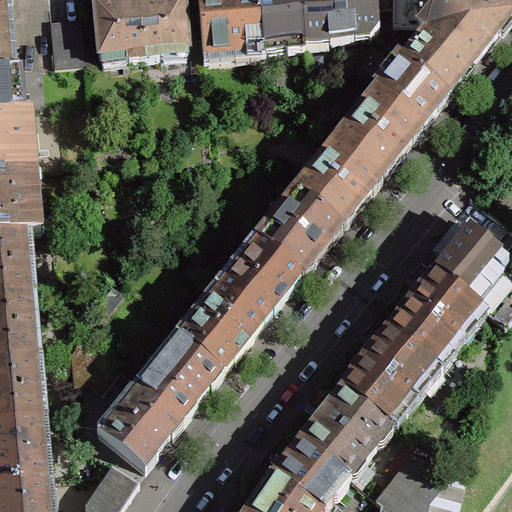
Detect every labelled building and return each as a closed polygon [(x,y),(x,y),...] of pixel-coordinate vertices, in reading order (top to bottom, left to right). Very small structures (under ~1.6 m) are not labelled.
[(154,3),(139,5),(145,66),(162,64),(161,57),(189,55),(187,37),(202,35),(199,1),(184,2),(184,1),(183,1),(182,0),(162,0),(161,2),(161,3),(154,3)] [(265,64),(264,50),(259,0),(199,0),(199,1),(202,35),(205,69),(209,69),(208,61),(258,56),(259,63),(261,63),(261,64),(265,64)] [(259,0),(264,50),(304,47),(304,44),(299,0),(259,0)] [(379,32),(377,13),(376,0),(299,0),(304,44),(329,41),(329,48),(356,45),(355,36),(361,36),(372,40),(379,32)] [(405,64),(405,65),(449,101),(471,74),(509,27),(506,14),(477,0),(376,0),(377,13),(394,11),(393,30),(419,31),(426,37),(405,64)] [(128,67),(145,66),(139,5),(128,6),(117,7),(117,5),(113,2),(99,3),(95,7),(96,9),(94,9),(99,63),(127,60),(128,67)] [(0,76),(9,76),(8,59),(9,59),(6,29),(5,29),(4,13),(0,13),(0,76)] [(81,24),(51,27),(55,72),(85,69),(81,24)] [(430,124),(449,101),(405,65),(379,97),(383,100),(424,132),(430,124)] [(12,76),(9,76),(0,76),(0,119),(23,117),(22,101),(14,102),(12,76)] [(422,134),(424,132),(383,100),(372,113),(370,111),(351,134),(354,136),(343,149),(383,182),(385,180),(385,181),(386,180),(387,181),(396,169),(395,169),(395,168),(398,164),(412,147),(413,147),(414,147),(423,136),(423,135),(423,134),(422,134)] [(25,133),(23,117),(0,119),(0,179),(28,177),(27,161),(34,160),(32,133),(25,133)] [(343,232),(345,230),(346,230),(356,219),(355,218),(355,217),(358,213),(372,196),(372,197),(373,196),(374,197),(383,185),(383,184),(382,184),(383,182),(343,149),(332,163),(330,161),(311,184),(314,186),(303,199),(343,232)] [(30,193),(28,177),(0,179),(0,239),(24,237),(34,236),(32,220),(40,220),(37,192),(30,193)] [(343,232),(303,199),(292,212),(287,208),(268,230),(273,235),(263,248),(303,280),(304,281),(305,279),(306,279),(307,279),(316,268),(316,267),(315,266),(319,262),(332,246),(333,246),(334,246),(343,235),(342,234),(342,233),(343,232)] [(435,277),(488,320),(505,333),(511,326),(511,248),(502,260),(470,234),(442,269),(435,277)] [(25,254),(24,237),(0,239),(0,302),(29,300),(28,284),(29,284),(26,254),(25,254)] [(260,245),(220,294),(263,329),(274,316),(275,317),(278,313),(284,305),(293,293),(292,293),(303,280),(263,248),(260,245)] [(442,377),(488,320),(435,277),(422,294),(389,334),(442,377)] [(253,342),(263,329),(220,294),(181,343),(182,344),(224,378),(234,365),(235,366),(237,363),(241,358),(254,342),(253,342)] [(0,365),(35,363),(33,346),(34,346),(32,316),(31,316),(29,300),(0,302),(0,365)] [(376,350),(342,392),(344,393),(389,429),(393,432),(394,431),(398,431),(442,377),(389,334),(376,350)] [(103,398),(121,376),(80,343),(72,359),(74,389),(90,388),(103,398)] [(225,379),(224,378),(182,344),(172,357),(171,357),(152,380),(153,381),(143,394),(185,428),(198,412),(196,410),(198,407),(210,393),(212,394),(225,379)] [(36,379),(35,363),(0,365),(0,429),(40,426),(39,409),(40,409),(37,379),(36,379)] [(389,429),(344,393),(334,406),(332,404),(313,427),(311,431),(312,433),(302,445),(345,480),(347,481),(362,462),(366,466),(366,465),(378,451),(374,448),(389,429)] [(173,443),(185,428),(143,394),(133,405),(131,404),(112,427),(114,428),(103,442),(145,477),(158,460),(156,459),(169,443),(171,441),(173,443)] [(0,492),(46,488),(44,472),(45,472),(43,442),(42,442),(40,426),(0,429),(0,492)] [(273,480),(318,511),(319,511),(328,511),(334,505),(328,500),(345,480),(302,445),(300,444),(287,460),(289,461),(278,473),(273,480)] [(459,511),(465,490),(418,453),(376,505),(382,510),(381,511),(459,511)] [(124,511),(139,491),(114,473),(107,483),(106,483),(87,511),(124,511)] [(251,511),(316,511),(318,511),(273,480),(270,479),(259,496),(261,497),(256,505),(251,511)] [(46,488),(0,492),(0,511),(48,511),(48,505),(47,505),(46,488)]
